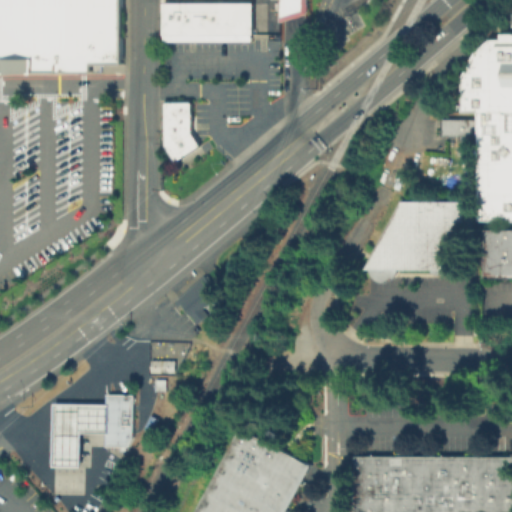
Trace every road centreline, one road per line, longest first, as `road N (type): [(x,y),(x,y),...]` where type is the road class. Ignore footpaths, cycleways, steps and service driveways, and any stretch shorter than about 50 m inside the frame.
road 1 (primary): [(300,140),(326,134),(483,0)]
road 2 (primary): [(0,387),(154,271),(162,250)]
road 3 (primary): [(443,0),(310,116),(300,140)]
road 4 (primary): [(162,250),(133,251),(0,349)]
road 5 (primary): [(300,140),(162,250)]
road 6 (tertiary): [(141,101),(141,220),(162,250)]
road 7 (residential): [(342,352),(321,323),(317,297),(360,215)]
road 8 (residential): [(483,362),(342,352)]
road 9 (residential): [(401,151),(452,56),(446,32)]
